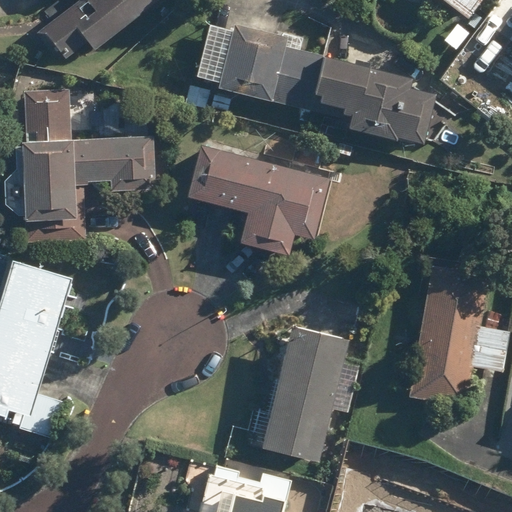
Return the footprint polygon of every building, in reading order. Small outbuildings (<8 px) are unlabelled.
[(69,0),(40,22),(68,59),(90,42),(96,50),(163,0),(69,0)] [(454,0),(475,14),(485,0),(454,0)] [(239,29),(215,22),(201,73),(227,80),(226,85),(356,120),(355,123),(402,136),(403,132),(431,140),(443,93),(415,85),(417,77),(292,44),(294,36),(241,22),(239,29)] [(73,89),(29,89),(29,239),(87,240),(88,175),(117,175),(117,190),(159,190),(160,136),(73,135),(73,89)] [(336,176),(205,142),(191,195),(255,212),(248,240),(297,253),(302,233),(320,237),(336,176)] [(0,410),(22,416),(18,430),(57,440),(63,415),(68,397),(48,392),(79,273),(19,257),(0,328),(0,410)] [(507,369),(511,337),(511,326),(502,325),(505,311),(488,309),(494,270),(435,260),(414,393),(471,402),(477,364),(507,369)] [(353,330),(297,317),(268,442),(324,455),(353,330)] [(285,511),(293,476),(215,459),(207,496),(192,492),(187,511),(285,511)]
